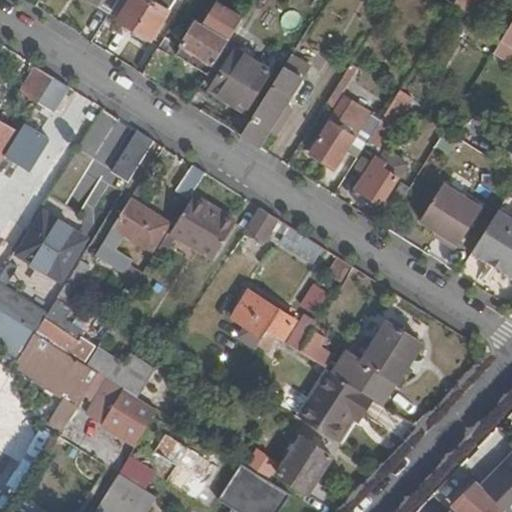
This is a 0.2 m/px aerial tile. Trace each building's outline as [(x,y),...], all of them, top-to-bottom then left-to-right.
[(89,0),(111,13),(118,0),(89,0)] [(149,41),(166,13),(144,0),(131,0),(118,21),(149,41)] [(481,0),(457,0),(454,5),(471,16),(481,0)] [(209,74),(244,18),(219,2),(205,25),(197,21),(177,53),(209,74)] [(511,25),(505,37),(495,53),(511,63),(511,25)] [(178,44),(166,37),(158,49),(170,57),(178,44)] [(170,57),(158,49),(142,74),(157,84),(173,59),(170,57)] [(210,91),(245,113),(271,70),(236,49),(210,91)] [(260,149),(271,132),(286,107),(294,95),(300,94),(301,92),(304,86),(302,79),(308,70),(290,59),(241,137),(260,149)] [(54,78),(37,68),(22,93),(38,103),(54,78)] [(54,78),(38,103),(54,113),(69,88),(54,78)] [(416,95),(403,87),(400,91),(413,99),(416,95)] [(400,91),(376,130),(368,141),(381,149),(413,99),(400,91)] [(368,141),(376,130),(354,116),(361,105),(346,96),(312,151),(337,167),(346,154),(356,160),(368,141)] [(293,111),(286,107),(271,132),(277,136),(293,111)] [(8,151),(19,133),(0,122),(0,147),(1,146),(8,151)] [(37,173),(58,141),(31,124),(11,156),(37,173)] [(112,172),(130,183),(156,142),(138,131),(112,172)] [(385,162),(379,158),(378,161),(375,159),(357,187),(382,203),(407,164),(390,154),(385,162)] [(180,186),(193,195),(206,174),(193,166),(180,186)] [(420,220),(443,235),(440,240),(456,250),(482,209),(443,184),(420,220)] [(193,195),(171,231),(178,235),(214,258),(236,222),(193,195)] [(170,223),(131,198),(113,227),(127,235),(153,251),(170,223)] [(261,209),(246,233),(265,244),(275,228),(279,221),(261,209)] [(473,253),(490,263),(494,257),(508,267),(505,272),(511,276),(511,219),(499,211),(473,253)] [(279,221),(275,228),(296,241),(301,234),(279,221)] [(54,287),(79,248),(39,222),(14,262),(54,286),(54,287)] [(127,235),(113,227),(105,240),(117,248),(127,235)] [(171,231),(159,250),(166,254),(178,235),(171,231)] [(117,248),(105,240),(96,253),(104,258),(140,281),(144,274),(130,265),(134,258),(117,248)] [(494,257),(490,263),(505,272),(508,267),(494,257)] [(140,281),(104,258),(95,271),(111,281),(114,276),(135,289),(140,281)] [(0,273),(0,283),(1,284),(7,273),(14,262),(9,259),(2,270),(0,273)] [(14,262),(7,273),(46,298),(54,286),(14,262)] [(54,324),(66,305),(90,269),(80,262),(48,313),(36,333),(84,363),(95,346),(82,337),(79,340),(54,324)] [(1,284),(0,283),(0,310),(36,333),(48,313),(1,284)] [(233,317),(264,336),(267,331),(277,337),(283,341),(296,321),(249,291),(233,317)] [(79,340),(82,337),(85,331),(68,320),(74,310),(66,305),(54,324),(79,340)] [(22,354),(36,333),(0,310),(0,327),(11,334),(5,344),(22,354)] [(361,341),(353,355),(364,361),(350,383),(372,396),(384,404),(423,344),(388,322),(372,348),(361,341)] [(267,331),(264,336),(259,344),(269,350),(277,337),(267,331)] [(15,364),(79,405),(99,373),(88,366),(84,363),(36,333),(22,354),(15,364)] [(170,347),(164,357),(181,367),(187,358),(170,347)] [(88,366),(99,373),(125,389),(138,397),(156,370),(133,356),(126,366),(98,349),(88,366)] [(347,351),(334,373),(350,383),(364,361),(353,355),(347,351)] [(15,364),(9,374),(73,414),(79,405),(15,364)] [(334,373),(331,371),(300,419),(311,424),(335,439),(352,411),(360,415),(372,396),(350,383),(334,373)] [(138,397),(125,389),(103,425),(137,446),(159,410),(138,397)] [(302,437),(282,468),(279,472),(310,492),(333,456),(302,437)] [(179,464),(169,481),(199,500),(218,469),(166,438),(158,451),(179,464)] [(258,451),(249,464),(270,477),(278,464),(258,451)] [(511,511),(511,455),(483,486),(505,507),(509,511),(511,511)] [(121,472),(146,489),(156,474),(130,457),(121,472)] [(237,508),(235,511),(290,511),(299,495),(244,466),(225,502),(237,508)] [(146,489),(121,472),(98,508),(103,511),(144,511),(155,495),(146,489)] [(463,511),(500,511),(505,507),(483,486),(478,481),(456,505),(463,511)]
